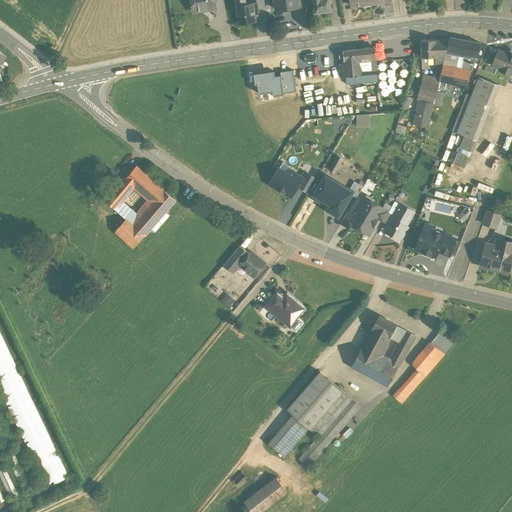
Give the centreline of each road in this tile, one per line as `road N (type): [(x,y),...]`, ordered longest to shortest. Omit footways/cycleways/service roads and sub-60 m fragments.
road 1 (tertiary): [(511,305),(357,266),(295,240),(163,164),(62,83)]
road 2 (secondary): [(62,83),(441,23),(511,26)]
road 3 (track): [(42,511),(87,489),(235,314)]
